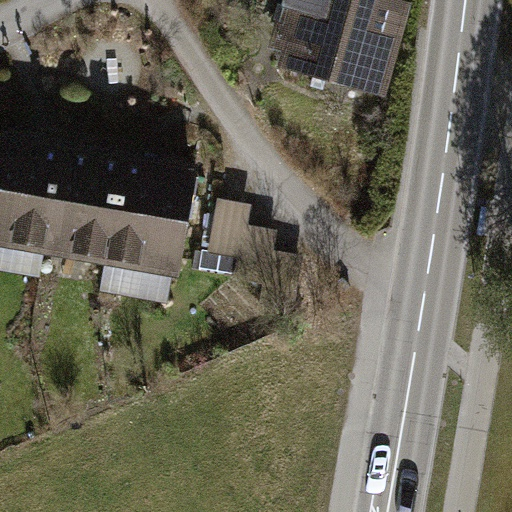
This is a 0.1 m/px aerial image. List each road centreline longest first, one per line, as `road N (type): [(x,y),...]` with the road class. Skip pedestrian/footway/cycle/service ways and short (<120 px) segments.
road 1 (residential): [(159,0),(203,80),(272,176),(422,312)]
road 2 (secondary): [(422,312),(471,0)]
road 3 (secondary): [(389,511),(422,312)]
